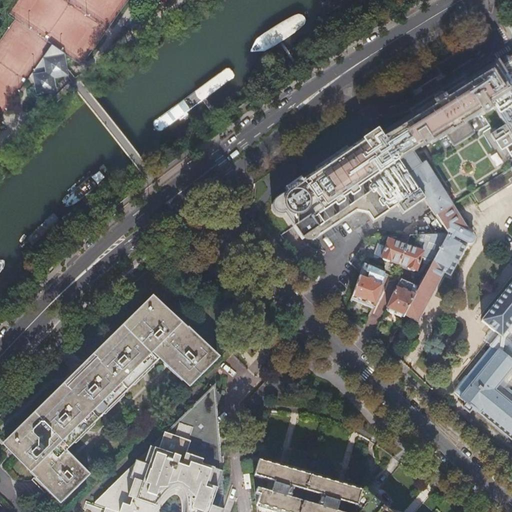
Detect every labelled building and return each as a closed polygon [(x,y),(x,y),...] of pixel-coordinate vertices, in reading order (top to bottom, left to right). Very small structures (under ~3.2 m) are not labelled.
[(30,78),(33,99),(54,96),(53,82),(67,80),(64,57),(51,48),(42,61),(44,75),(30,78)] [(511,55),(510,57),(506,57),(505,61),(497,65),(466,85),(463,81),(443,93),(440,87),(436,87),(432,89),(429,92),(428,94),(432,100),(412,113),(415,117),(383,137),(399,160),(407,154),(415,169),(408,174),(420,191),(437,215),(453,205),(426,162),(419,167),(411,152),(423,145),(424,147),(430,143),(432,144),(447,135),(450,140),(447,142),(450,145),(452,144),(454,146),(474,133),(468,122),(482,113),(484,115),(494,109),(511,137),(511,90),(511,89),(511,88),(511,55)] [(412,196),(420,191),(408,174),(399,160),(383,137),(379,130),(370,136),(366,131),(362,134),(366,139),(354,148),(317,173),(319,176),(316,177),(314,175),(310,177),(288,192),(289,194),(279,201),(295,223),(293,224),(304,240),(319,230),(331,221),(335,227),(365,206),(375,221),(381,217),(398,205),(412,196)] [(412,196),(398,205),(404,214),(418,204),(412,196)] [(467,229),(453,205),(437,215),(449,233),(434,261),(420,288),(406,316),(418,322),(445,273),(451,275),(468,243),(470,243),(472,243),(473,242),(474,240),(474,238),(473,236),(466,232),(467,229)] [(434,261),(449,233),(410,235),(400,265),(418,271),(422,258),(425,258),(425,260),(431,262),(431,260),(434,261)] [(380,258),(400,265),(410,235),(404,235),(401,245),(388,240),(386,247),(378,244),(373,258),(378,259),(380,258)] [(353,297),(374,304),(386,273),(365,264),(353,297)] [(405,317),(406,316),(420,288),(402,280),(388,310),(405,317)] [(511,284),(482,321),(492,329),(484,340),(492,347),(500,334),(503,336),(511,324),(511,284)] [(192,387),(220,359),(155,299),(83,368),(6,443),(43,483),(61,503),(89,477),(83,471),(85,469),(79,464),(77,465),(65,451),(161,358),(192,387)] [(500,334),(492,347),(511,362),(511,369),(495,391),(511,404),(511,395),(505,390),(511,380),(511,344),(508,341),(511,336),(511,324),(503,336),(500,334)] [(511,369),(511,362),(492,347),(455,391),(461,397),(467,402),(474,408),(511,438),(511,404),(495,391),(511,369)] [(96,505),(105,508),(103,511),(223,511),(225,510),(220,509),(224,498),(223,475),(223,472),(222,472),(220,432),(217,429),(215,431),(209,425),(222,413),(221,412),(220,413),(219,415),(217,415),(217,414),(226,391),(225,391),(223,394),(213,384),(212,385),(214,388),(195,407),(179,422),(176,425),(175,426),(173,428),(171,434),(167,432),(161,449),(153,447),(147,463),(139,460),(133,477),(126,475),(97,503),(96,505)] [(474,408),(467,402),(464,407),(467,409),(470,412),(474,408)] [(255,477),(274,482),(271,492),(255,488),(257,506),(279,511),(338,511),(336,511),(339,501),(357,506),(362,491),(362,490),(360,490),(358,489),(259,460),(255,477)] [(386,511),(367,495),(362,491),(357,506),(355,511),(386,511)]
